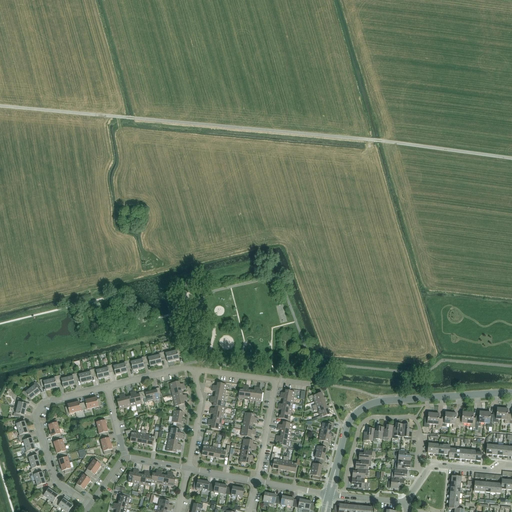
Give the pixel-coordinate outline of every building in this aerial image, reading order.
[(181,354),(179,348),(176,349),(177,351),(171,352),(173,361),(179,360),(178,355),(181,354)] [(159,355),(154,356),(156,365),(162,364),(161,359),(163,359),(162,352),(159,353),(159,355)] [(165,352),(162,352),(163,359),(166,358),(167,363),(173,361),(171,352),(166,353),(165,352)] [(145,357),(146,363),(149,362),(150,367),(156,365),(154,356),(148,358),(148,356),(145,357)] [(142,359),(136,361),(139,370),(144,368),(143,364),(146,363),(145,357),(141,357),(142,359)] [(130,360),(127,361),(129,367),(132,366),(133,371),(139,370),(136,361),(131,362),(130,360)] [(124,364),(119,365),(121,374),(127,372),(126,368),(129,367),(127,361),(124,362),(124,364)] [(110,365),(111,371),(114,371),(115,375),(121,374),(119,365),(114,366),(113,364),(110,365)] [(107,368),(102,369),(104,378),(110,377),(108,372),(111,371),(110,365),(107,366),(107,368)] [(94,376),(93,369),(89,370),(90,372),(84,374),(86,382),(92,381),(91,376),(94,376)] [(96,369),(93,369),(94,376),(97,375),(98,380),(104,378),(102,369),(96,371),(96,369)] [(78,373),(75,374),(77,380),(79,379),(81,384),(86,382),(84,374),(79,375),(78,373)] [(72,376),(67,378),(69,387),(75,385),(74,381),(77,380),(75,374),(72,375),(72,376)] [(57,376),(59,382),(62,382),(63,388),(69,387),(67,378),(61,379),(60,375),(57,376)] [(55,379),(49,380),(51,389),(57,388),(56,383),(59,382),(57,376),(54,377),(55,379)] [(43,380),(40,380),(41,387),(44,386),(46,390),(51,389),(49,380),(44,382),(43,380)] [(34,386),(30,389),(36,396),(40,393),(37,389),(40,387),(36,382),(33,384),(34,386)] [(171,390),(184,387),(184,384),(180,385),(179,382),(169,384),(171,390)] [(184,387),(171,390),(172,395),(182,393),(181,390),(185,389),(184,387)] [(154,391),(151,392),(153,401),(159,400),(158,395),(161,394),(159,388),(156,389),(154,390),(154,391)] [(226,391),(212,388),(212,391),(216,392),(215,395),(225,396),(226,391)] [(36,396),(30,389),(25,392),(24,391),(22,393),(26,398),(28,396),(31,400),(36,396)] [(135,391),(133,392),(136,405),(142,404),(141,399),(143,398),(142,392),(139,393),(139,394),(136,395),(135,391)] [(145,391),(142,392),(143,398),(146,397),(148,403),(153,401),(151,392),(148,392),(147,391),(145,392),(145,391)] [(313,398),(314,402),(324,398),(322,393),(313,396),(312,395),(308,397),(309,399),(313,398)] [(124,394),(122,395),(125,408),(130,407),(128,397),(125,398),(124,394)] [(119,410),(125,408),(122,395),(119,395),(120,399),(117,400),(119,410)] [(294,398),(280,395),(280,398),(284,399),(283,402),(293,404),(294,398)] [(312,406),(313,409),(326,404),(325,400),(327,400),(326,397),(324,398),(314,402),(316,405),(312,406)] [(97,400),(96,398),(91,399),(93,408),(98,407),(99,410),(102,409),(101,406),(102,406),(100,399),(97,400)] [(187,398),(174,401),(175,407),(179,406),(179,409),(186,409),(184,401),(188,400),(187,398)] [(23,400),(17,399),(17,402),(18,402),(17,408),(26,410),(27,404),(23,403),(23,400)] [(93,408),(91,399),(85,401),(85,402),(82,403),(84,410),(93,408)] [(224,402),(210,399),(210,402),(213,403),(213,406),(215,406),(223,408),(223,407),(224,402)] [(79,402),(73,403),(75,413),(84,410),(82,403),(79,404),(79,402)] [(75,413),(73,403),(67,405),(68,407),(65,407),(66,415),(75,413)] [(317,410),(318,413),(328,409),(330,408),(329,406),(327,407),(326,404),(313,409),(314,411),(317,410)] [(292,409),(278,407),(278,409),(282,410),(281,413),(291,415),(292,409)] [(26,410),(17,408),(16,413),(14,413),(13,416),(19,418),(20,415),(25,416),(26,410)] [(493,414),(493,420),(492,422),(498,423),(498,419),(501,420),(502,408),(497,408),(496,415),(493,414)] [(508,409),(502,408),(501,420),(504,420),(504,423),(509,424),(510,416),(507,416),(508,409)] [(186,409),(179,409),(179,412),(174,411),(172,417),(182,418),(183,415),(184,415),(184,413),(185,413),(185,410),(186,409)] [(330,415),(328,409),(318,413),(320,416),(316,418),(317,420),(321,419),(321,418),(330,415)] [(224,414),(210,411),(210,414),(213,415),(213,417),(223,419),(224,414)] [(458,426),(463,427),(463,424),(467,424),(468,413),(462,412),(462,419),(459,418),(458,420),(458,426)] [(480,423),(484,423),(485,412),(479,412),(479,418),(476,418),(475,420),(476,420),(475,426),(480,427),(480,423)] [(493,420),(490,419),(490,413),(485,412),(484,423),(487,424),(487,427),(489,427),(492,428),(492,422),(493,420)] [(244,419),(257,421),(258,419),(254,418),(255,415),(249,414),(245,413),(245,414),(244,419)] [(291,415),(281,413),(281,416),(279,415),(279,419),(283,419),(283,422),(289,423),(290,421),(291,415)] [(432,425),(433,413),(428,413),(427,420),(424,419),(424,427),(429,428),(429,424),(432,425)] [(441,429),(441,427),(441,421),(438,421),(439,414),(433,413),(432,425),(436,425),(435,428),(441,429)] [(450,424),(451,413),(445,413),(444,419),(441,419),(441,421),(441,427),(446,427),(446,424),(450,424)] [(456,414),(451,413),(450,424),(453,425),(452,428),(458,429),(458,426),(458,420),(455,420),(456,414)] [(468,413),(467,424),(470,424),(470,428),(473,428),(475,428),(475,426),(476,420),(475,420),(473,420),(473,413),(468,413)] [(182,418),(172,417),(171,422),(173,423),(173,426),(176,426),(182,427),(183,424),(182,424),(183,422),(182,422),(182,418)] [(95,420),(98,429),(107,426),(105,421),(103,421),(103,418),(95,420)] [(16,425),(18,430),(27,427),(25,422),(20,423),(19,420),(13,422),(14,425),(16,425)] [(48,425),(50,431),(59,428),(56,420),(49,422),(50,425),(48,425)] [(222,425),(208,422),(207,425),(211,426),(211,429),(220,431),(222,425)] [(322,423),(321,429),(331,431),(331,428),(333,429),(333,426),(334,423),(328,422),(327,425),(322,423)] [(252,426),(243,424),(242,430),(255,433),(256,430),(252,429),(252,426)] [(393,428),(392,438),(397,439),(397,437),(401,437),(402,424),(396,424),(396,428),(393,428)] [(411,430),(408,430),(409,425),(402,424),(401,437),(405,437),(405,440),(411,440),(411,430)] [(176,426),(173,426),(171,425),(171,428),(170,428),(169,434),(183,437),(183,434),(179,433),(180,430),(182,431),(182,430),(182,427),(176,426)] [(388,438),(392,438),(393,428),(393,426),(387,425),(386,430),(383,430),(382,440),(388,441),(388,438)] [(107,426),(98,429),(100,437),(107,436),(106,433),(108,432),(107,426)] [(18,436),(19,439),(25,437),(24,434),(28,433),(27,427),(18,430),(19,435),(18,436)] [(291,430),(278,427),(277,430),(281,431),(281,434),(290,436),(291,430)] [(374,431),(373,442),(378,442),(378,440),(382,440),(383,430),(384,428),(377,427),(377,431),(374,431)] [(59,428),(50,431),(52,437),(53,436),(54,439),(61,437),(59,428)] [(331,431),(321,429),(320,435),(333,438),(334,435),(330,434),(331,431)] [(374,429),(368,429),(367,433),(364,433),(363,443),(369,444),(369,441),(373,442),(374,431),(374,429)] [(130,442),(136,443),(138,433),(132,432),(131,430),(125,431),(126,437),(131,438),(130,442)] [(136,443),(135,445),(137,446),(138,443),(141,444),(144,430),(141,430),(141,434),(138,433),(136,443)] [(255,433),(242,430),(241,436),(242,436),(242,439),(243,439),(244,440),(251,441),(251,438),(250,437),(251,435),(255,435),(255,433)] [(147,445),(153,446),(154,438),(157,439),(158,432),(155,432),(154,436),(149,435),(147,445)] [(333,438),(320,435),(318,440),(323,442),(323,444),(329,446),(329,443),(328,442),(329,440),(332,441),(333,438)] [(107,436),(100,437),(102,446),(111,444),(110,438),(108,438),(107,436)] [(23,441),(25,447),(34,444),(32,438),(25,440),(25,437),(19,439),(20,442),(23,441)] [(61,437),(54,439),(55,442),(53,443),(55,448),(64,446),(61,437)] [(244,440),(243,439),(242,445),(256,448),(257,445),(253,444),(253,441),(251,441),(244,440)] [(289,441),(276,439),(275,441),(279,442),(279,445),(288,447),(289,441)] [(178,442),(168,440),(167,445),(181,448),(181,445),(177,444),(178,442)] [(208,456),(207,456),(207,459),(209,459),(210,457),(213,457),(216,444),(213,443),(212,447),(209,447),(208,456)] [(34,444),(25,447),(27,452),(25,452),(26,456),(32,454),(31,451),(36,449),(34,444)] [(111,444),(102,446),(104,455),(111,453),(111,450),(112,450),(111,444)] [(329,446),(323,444),(322,447),(317,446),(315,452),(325,454),(326,451),(327,451),(328,449),(329,446)] [(219,458),(219,459),(225,460),(226,452),(229,452),(230,446),(227,445),(226,450),(220,449),(219,458)] [(64,446),(55,448),(57,454),(59,454),(60,456),(67,454),(64,446)] [(251,453),(241,451),(240,456),(254,459),(254,456),(251,456),(251,453)] [(374,458),(374,452),(364,451),(364,454),(359,454),(358,460),(360,460),(371,461),(371,457),(374,458)] [(411,455),(406,455),(407,452),(396,451),(396,456),(398,457),(398,460),(410,462),(411,455)] [(480,461),(481,458),(481,456),(483,457),(483,454),(481,454),(481,452),(476,451),(475,461),(480,461)] [(316,458),(315,461),(324,463),(325,460),(325,458),(324,457),(325,454),(315,452),(314,458),(316,458)] [(28,458),(30,464),(39,461),(37,455),(33,457),(32,454),(26,456),(27,459),(28,458)] [(67,454),(60,456),(60,459),(59,460),(60,466),(69,463),(67,454)] [(278,470),(280,460),(274,459),(275,454),(272,454),(271,460),(274,460),(272,468),(278,470)] [(278,470),(277,472),(280,472),(280,470),(284,471),(286,457),(284,457),(283,460),(280,460),(278,470)] [(95,458),(90,465),(98,470),(101,465),(100,464),(102,462),(95,458)] [(297,463),(291,462),(289,472),(295,473),(297,465),(299,465),(301,459),(297,459),(297,463)] [(356,463),(355,469),(357,469),(368,470),(368,466),(370,467),(371,461),(360,460),(360,463),(356,463)] [(395,464),(395,470),(405,470),(405,468),(410,468),(410,462),(398,460),(397,464),(395,464)] [(39,461),(30,464),(32,469),(30,470),(31,473),(37,471),(36,468),(41,467),(39,461)] [(311,469),(321,472),(322,468),(323,469),(323,466),(324,466),(324,463),(315,461),(314,464),(313,463),(311,469)] [(69,463),(60,466),(62,471),(64,471),(65,474),(72,472),(69,463)] [(90,465),(85,472),(91,477),(93,474),(94,475),(98,470),(90,465)] [(134,483),(136,470),(133,469),(133,473),(130,473),(128,482),(134,483)] [(313,476),(312,479),(320,481),(320,480),(321,477),(321,475),(320,475),(321,472),(311,469),(310,475),(313,476)] [(367,476),(368,470),(357,469),(357,472),(353,472),(352,478),(364,479),(365,475),(367,476)] [(151,483),(157,484),(159,471),(156,470),(156,474),(153,473),(152,477),(151,483)] [(406,477),(407,471),(405,470),(395,470),(394,473),(392,473),(391,479),(402,479),(402,477),(406,477)] [(37,471),(31,473),(32,476),(34,475),(35,481),(44,478),(42,472),(38,474),(37,471)] [(141,475),(139,485),(145,486),(147,472),(145,471),(144,475),(141,475)] [(85,472),(80,480),(88,485),(91,480),(89,479),(91,477),(85,472)] [(164,476),(162,485),(168,486),(170,473),(168,472),(167,476),(164,476)] [(44,478),(35,481),(37,486),(35,487),(36,490),(42,488),(41,485),(46,484),(44,478)] [(367,483),(364,483),(364,479),(352,478),(351,485),(356,485),(356,488),(357,489),(357,490),(360,490),(360,489),(366,489),(367,483)] [(398,489),(398,488),(399,486),(403,486),(404,480),(402,479),(391,479),(391,482),(389,482),(388,488),(398,489)] [(75,487),(81,491),(83,489),(84,490),(88,485),(80,480),(75,487)] [(196,489),(202,490),(203,481),(198,480),(197,483),(194,483),(193,488),(196,489)] [(203,481),(202,490),(208,492),(208,491),(211,492),(212,486),(209,485),(209,483),(203,481)] [(213,493),(219,494),(221,485),(215,484),(215,486),(212,486),(211,492),(213,492),(213,493)] [(225,495),(225,494),(228,495),(229,489),(226,489),(227,486),(221,485),(219,494),(225,495)] [(229,489),(228,495),(231,495),(231,496),(237,497),(238,488),(232,487),(232,490),(229,489)] [(44,496),(48,500),(53,492),(49,489),(46,493),(43,491),(40,496),(42,498),(44,496)] [(53,492),(48,500),(53,503),(52,504),(54,506),(58,501),(56,499),(58,495),(53,492)] [(119,502),(128,504),(130,498),(125,497),(125,494),(119,493),(118,496),(119,496),(118,498),(119,499),(119,502)] [(275,504),(277,504),(279,498),(276,498),(276,495),(270,494),(269,503),(274,504),(275,504)] [(279,498),(277,504),(280,505),(286,506),(288,497),(282,496),(281,499),(279,498)] [(292,507),(295,508),(296,502),(293,501),(294,498),(288,497),(286,506),(292,507)] [(160,500),(158,505),(172,509),(172,506),(169,505),(169,502),(170,499),(164,498),(163,501),(160,500)] [(60,503),(58,501),(54,506),(57,508),(58,507),(63,510),(68,502),(63,499),(60,503)] [(296,502),(295,508),(298,508),(304,510),(305,500),(299,499),(299,502),(296,502)] [(311,502),(305,500),(304,510),(309,511),(309,510),(312,511),(313,505),(311,504),(311,502)] [(194,504),(192,509),(201,511),(203,506),(202,506),(203,503),(197,501),(197,504),(194,504)] [(68,511),(73,506),(68,502),(63,510),(65,511),(68,511)]
